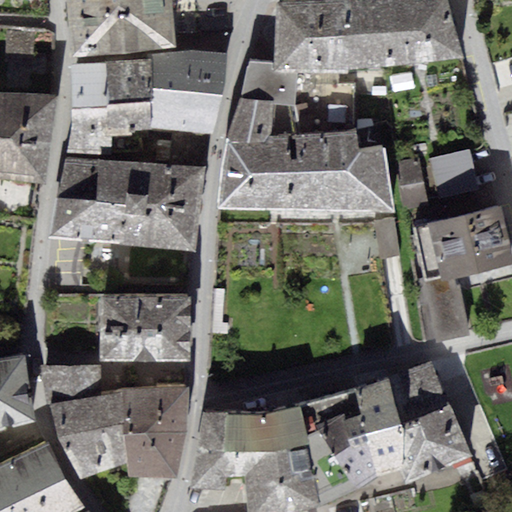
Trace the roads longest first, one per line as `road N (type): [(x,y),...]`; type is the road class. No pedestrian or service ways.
road 1 (residential): [(62,0),(63,142),(31,332),(45,417),(97,511)]
road 2 (residential): [(268,0),(225,127),(204,256),(194,397)]
road 3 (residential): [(194,397),(309,391),(511,338)]
road 4 (residential): [(458,0),(511,207)]
